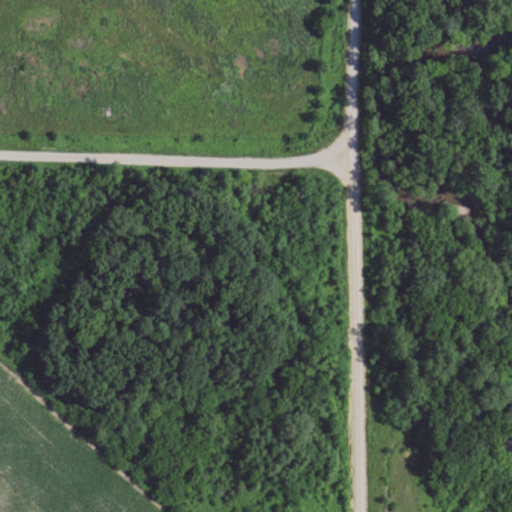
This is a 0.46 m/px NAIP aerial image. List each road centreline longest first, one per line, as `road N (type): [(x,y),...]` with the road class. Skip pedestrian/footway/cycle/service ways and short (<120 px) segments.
road 1 (residential): [(350,511),(355,0)]
road 2 (residential): [(353,166),(0,161)]
